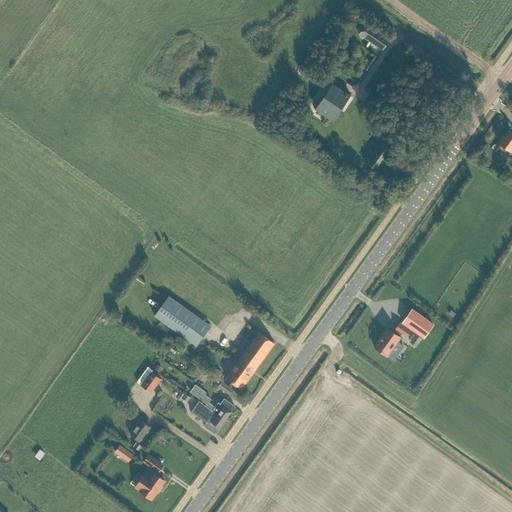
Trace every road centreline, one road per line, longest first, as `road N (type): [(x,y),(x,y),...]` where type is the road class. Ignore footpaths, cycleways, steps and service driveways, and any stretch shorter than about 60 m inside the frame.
road 1 (tertiary): [(191,511),(511,71)]
road 2 (track): [(505,79),(390,0)]
